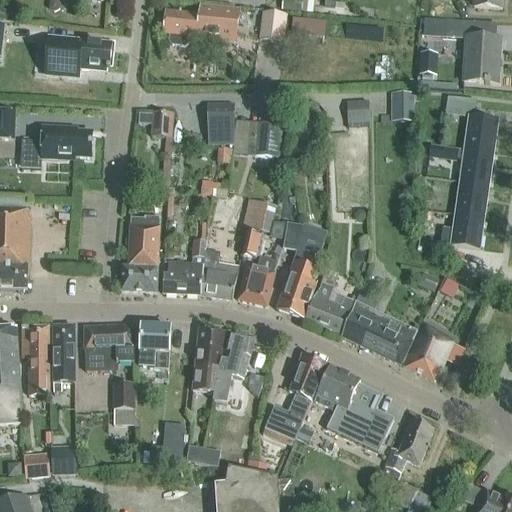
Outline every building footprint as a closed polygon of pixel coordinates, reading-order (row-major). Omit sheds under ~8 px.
[(73,0),(73,6),(92,8),(93,3),(102,3),(102,0),(73,0)] [(303,1),(294,0),(282,0),(281,12),(301,14),(303,1)] [(475,0),(475,10),(502,12),(502,0),(475,0)] [(60,6),(54,2),(49,5),(49,11),(55,14),(60,11),(60,6)] [(170,38),(169,45),(172,49),(185,50),(189,47),(190,40),(205,41),(206,33),(214,34),(213,37),(235,40),(238,12),(200,8),(199,18),(166,14),(164,37),(170,38)] [(17,13),(0,11),(0,21),(16,23),(17,13)] [(284,45),(287,18),(263,15),(260,42),(284,45)] [(326,25),(292,21),(291,36),(325,40),(326,25)] [(427,22),(426,39),(443,40),(444,23),(427,22)] [(490,89),(490,87),(497,87),(500,42),(474,40),(475,25),(446,23),(445,40),(466,42),(463,85),(484,87),(484,88),(490,89)] [(384,40),(384,27),(328,25),(328,38),(384,40)] [(89,71),(110,73),(110,69),(113,67),(113,62),(111,59),(113,47),(49,41),(46,77),(79,80),(80,70),(81,70),(81,72),(89,73),(89,71)] [(421,58),(420,78),(432,78),(433,58),(421,58)] [(391,95),(390,124),(413,124),(413,96),(391,95)] [(368,103),(349,102),(349,124),(368,124),(368,103)] [(302,104),(290,104),(290,116),(302,116),(302,104)] [(234,121),(234,106),(209,107),(210,134),(230,133),(230,122),(234,121)] [(0,143),(14,144),(15,116),(0,115),(0,143)] [(152,128),(151,141),(172,142),(173,117),(152,116),(152,118),(138,117),(138,127),(152,128)] [(259,118),(259,125),(270,126),(270,118),(259,118)] [(468,120),(464,153),(492,157),(497,124),(468,120)] [(279,159),(281,127),(270,126),(259,125),(256,158),(279,159)] [(42,144),(21,143),(20,171),(40,172),(41,164),(64,165),(64,162),(91,163),(92,137),(76,136),(76,133),(42,131),(42,144)] [(459,152),(441,149),(440,161),(457,164),(459,152)] [(220,151),(220,166),(231,166),(232,151),(220,151)] [(464,153),(459,184),(488,189),(492,157),(464,153)] [(459,184),(454,217),(483,221),(488,189),(459,184)] [(247,201),(242,229),(268,234),(273,206),(247,201)] [(0,293),(27,294),(30,215),(27,215),(27,203),(0,202),(0,293)] [(358,225),(363,225),(366,222),(366,217),(363,213),(358,213),(354,217),(354,222),(358,225)] [(483,221),(454,217),(450,247),(478,252),(483,221)] [(130,221),(129,230),(129,240),(125,242),(125,249),(128,252),(128,255),(134,255),(134,257),(143,258),(148,258),(148,260),(158,261),(159,232),(159,221),(143,220),(143,222),(130,221)] [(295,254),(276,312),(303,321),(314,286),(311,285),(328,236),(304,228),(304,229),(286,226),(282,250),(295,254)] [(259,236),(246,233),(242,257),(255,259),(259,236)] [(205,254),(206,245),(194,244),(192,260),(204,261),(205,254)] [(278,248),(275,255),(280,258),(283,251),(278,248)] [(239,270),(218,267),(219,256),(205,254),(204,261),(203,268),(203,274),(201,299),(231,304),(239,270)] [(134,257),(134,255),(128,255),(127,270),(122,269),(120,296),(156,297),(158,261),(148,260),(148,258),(143,258),(134,257)] [(164,298),(201,299),(203,274),(203,268),(204,261),(192,260),(191,268),(169,267),(169,280),(164,280),(164,298)] [(257,272),(255,272),(247,270),(244,283),(242,282),(238,304),(255,307),(266,310),(271,289),(277,264),(259,260),(257,272)] [(306,324),(342,337),(357,305),(343,300),(343,301),(336,299),(333,294),(339,277),(326,272),(321,286),(322,286),(320,292),(315,298),(306,324)] [(469,305),(475,292),(446,280),(441,293),(469,305)] [(362,293),(357,305),(342,337),(341,339),(385,360),(400,326),(375,314),(381,302),(362,293)] [(385,360),(402,369),(418,334),(400,326),(385,360)] [(422,327),(418,334),(402,369),(435,386),(452,345),(422,327)] [(84,331),(85,353),(86,353),(86,375),(119,374),(119,369),(135,368),(135,330),(84,331)] [(168,374),(169,359),(171,332),(141,330),(140,356),(139,372),(168,374)] [(0,429),(23,428),(17,331),(0,332),(0,429)] [(49,331),(23,331),(23,360),(29,360),(29,399),(49,399),(49,331)] [(62,386),(74,386),(74,331),(53,331),(53,386),(62,386)] [(226,336),(199,333),(193,394),(215,397),(217,374),(226,336)] [(254,342),(229,336),(219,375),(215,406),(227,408),(231,379),(240,381),(254,342)] [(292,451),(312,404),(314,404),(328,369),(303,358),(287,395),(294,397),(287,415),(273,410),(261,438),(292,451)] [(330,371),(314,405),(335,414),(327,432),(378,456),(379,455),(378,454),(393,422),(375,414),(381,399),(358,388),(360,384),(330,370),(330,371)] [(136,387),(113,386),(113,413),(135,413),(136,387)] [(407,510),(416,492),(396,483),(405,463),(417,468),(433,433),(412,424),(398,454),(392,451),(373,494),(407,510)] [(165,426),(162,466),(182,468),(185,428),(165,426)] [(76,478),(75,448),(50,449),(52,479),(76,478)] [(186,464),(199,467),(202,452),(190,449),(186,464)] [(218,456),(202,452),(199,467),(214,471),(218,456)] [(26,482),(50,480),(48,456),(24,458),(26,482)] [(267,467),(248,464),(247,474),(265,477),(267,467)] [(294,511),(292,482),(277,483),(277,481),(226,472),(223,488),(211,490),(213,511),(294,511)] [(511,511),(511,499),(509,501),(505,500),(503,503),(487,496),(480,511),(511,511)] [(6,501),(0,502),(0,511),(27,511),(23,498),(6,501)]
